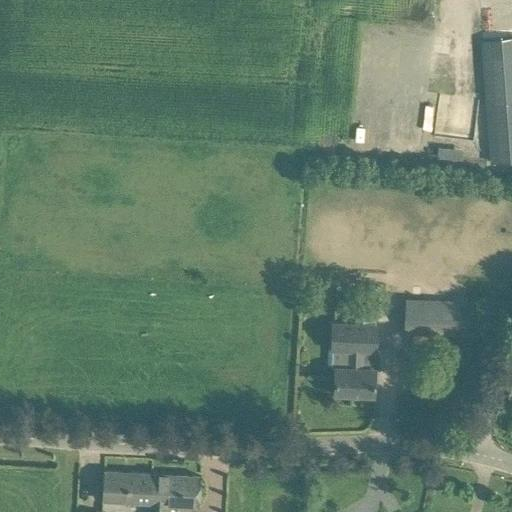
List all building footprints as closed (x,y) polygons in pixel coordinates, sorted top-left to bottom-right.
[(511,103),(511,36),(482,39),(487,105),(511,103)] [(470,305),(408,303),(407,329),(469,331),(470,305)] [(377,325),(357,324),(333,323),(332,349),(348,349),(347,367),(335,367),(335,394),(374,395),(375,370),(380,367),(381,352),(376,349),(377,325)] [(150,503),(152,473),(104,470),(102,500),(150,503)] [(152,473),(150,503),(149,511),(162,511),(163,504),(199,506),(201,475),(152,473)]
